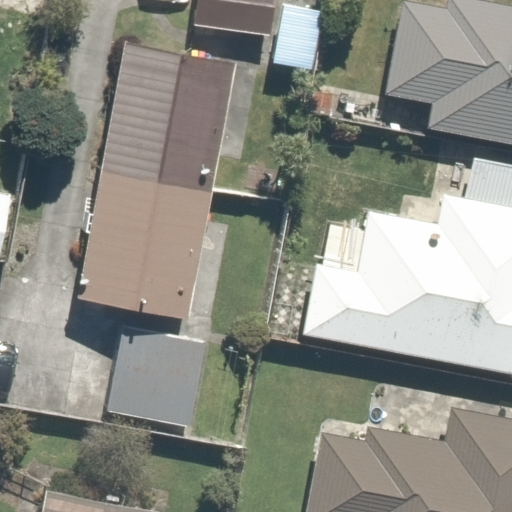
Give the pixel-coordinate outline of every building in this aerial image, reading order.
[(271,0),(185,0),(184,24),(269,31),(271,0)] [(414,122),(511,139),(511,0),(429,0),(430,0),(429,0),(386,0),(372,82),(420,91),(414,122)] [(180,315),(229,48),(108,26),(59,293),(180,315)] [(305,213),(285,329),(511,367),(511,155),(463,147),(456,184),(435,180),(430,209),(355,196),(350,221),(305,213)] [(194,333),(110,317),(90,420),(175,436),(194,333)] [(511,511),(511,409),(445,398),(441,425),(358,411),(355,433),(310,425),(296,511),(511,511)] [(147,511),(150,495),(32,477),(26,511),(147,511)]
